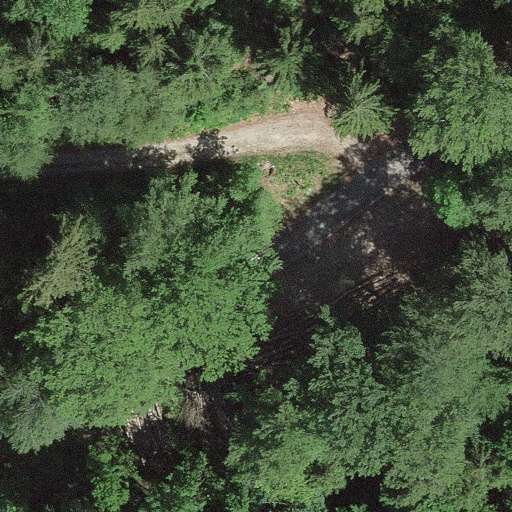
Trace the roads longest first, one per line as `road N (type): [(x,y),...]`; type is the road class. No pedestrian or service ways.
road 1 (track): [(0,433),(399,180)]
road 2 (track): [(0,174),(320,139),(359,145),(399,180)]
road 3 (track): [(399,180),(511,91)]
road 4 (track): [(399,180),(443,206),(511,221)]
